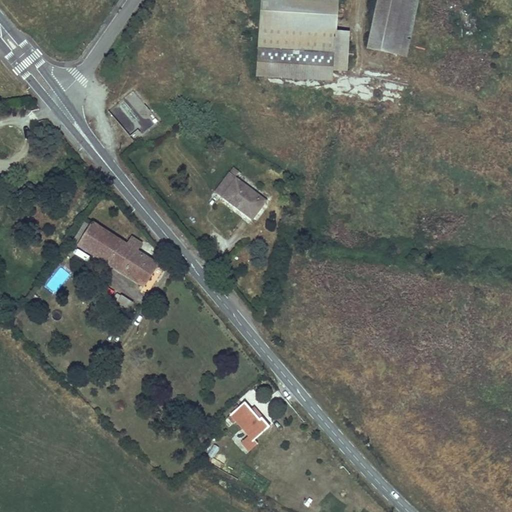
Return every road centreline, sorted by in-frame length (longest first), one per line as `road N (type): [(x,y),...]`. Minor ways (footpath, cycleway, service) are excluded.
road 1 (tertiary): [(56,100),(214,294),(409,511)]
road 2 (residential): [(135,0),(56,100)]
